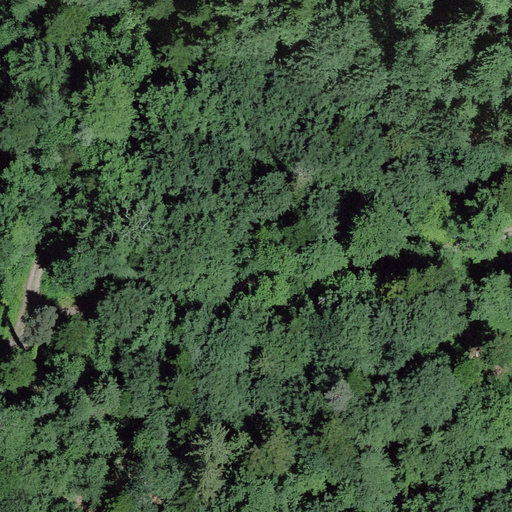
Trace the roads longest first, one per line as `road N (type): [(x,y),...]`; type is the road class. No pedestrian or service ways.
road 1 (track): [(511,227),(315,282),(18,329)]
road 2 (track): [(328,0),(95,151),(48,236),(18,329)]
